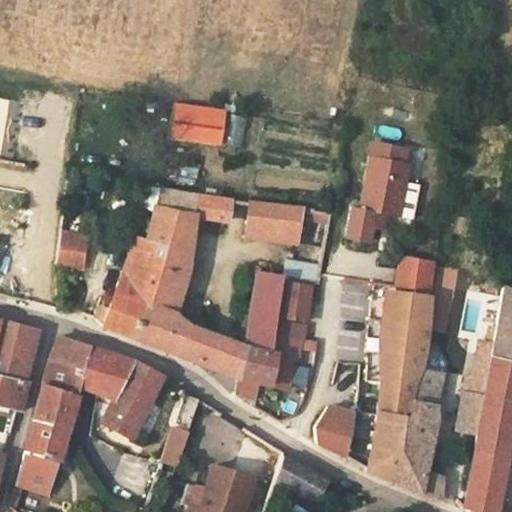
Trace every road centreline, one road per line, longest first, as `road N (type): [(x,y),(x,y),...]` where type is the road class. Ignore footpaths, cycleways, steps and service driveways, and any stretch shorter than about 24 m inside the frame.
road 1 (residential): [(428,511),(317,458),(168,365),(50,320)]
road 2 (residential): [(0,505),(50,320)]
